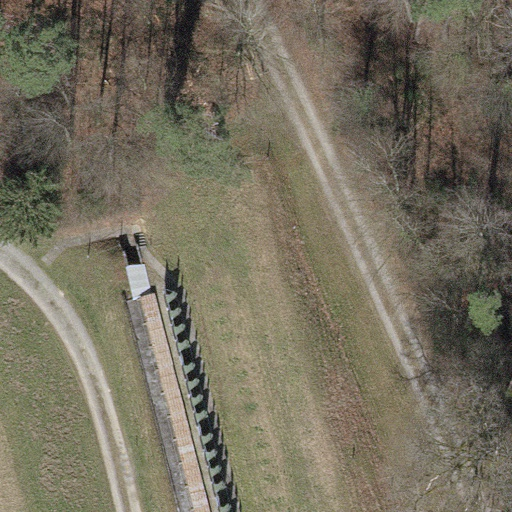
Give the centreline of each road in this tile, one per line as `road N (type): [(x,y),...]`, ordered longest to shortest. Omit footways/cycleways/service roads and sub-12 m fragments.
road 1 (track): [(491,511),(260,0)]
road 2 (track): [(130,511),(101,396),(57,300),(0,253)]
